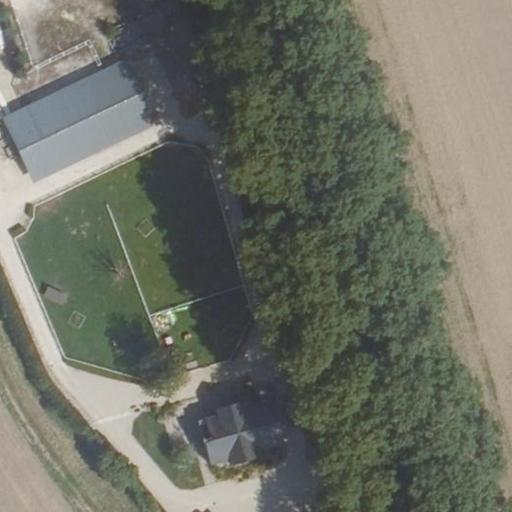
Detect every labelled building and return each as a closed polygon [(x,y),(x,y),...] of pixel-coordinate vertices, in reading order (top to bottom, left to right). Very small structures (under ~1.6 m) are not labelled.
[(28,117),(125,70),(130,68),(126,62),(20,112),(24,119),(28,117)] [(145,100),(130,68),(125,70),(141,102),(145,100)] [(141,102),(125,70),(28,117),(43,149),(141,102)] [(42,157),(148,107),(145,100),(141,102),(43,149),(39,151),(42,157)] [(43,149),(28,117),(24,119),(39,151),(43,149)] [(258,451),(282,446),(273,399),(198,413),(212,482),(234,477),(232,466),(260,461),(258,451)] [(91,484),(114,511),(129,511),(135,507),(141,502),(151,494),(124,457),(111,467),(103,474),(91,484)]
